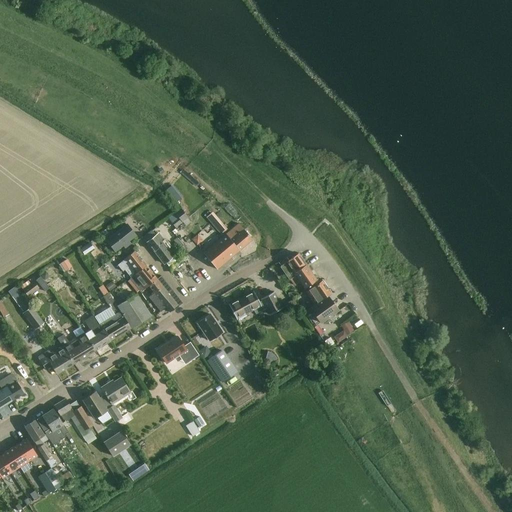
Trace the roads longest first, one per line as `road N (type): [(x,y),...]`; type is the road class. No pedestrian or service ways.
road 1 (residential): [(492,511),(306,239)]
road 2 (residential): [(0,430),(191,307)]
road 3 (track): [(306,239),(211,141)]
road 4 (residential): [(191,307),(306,239)]
